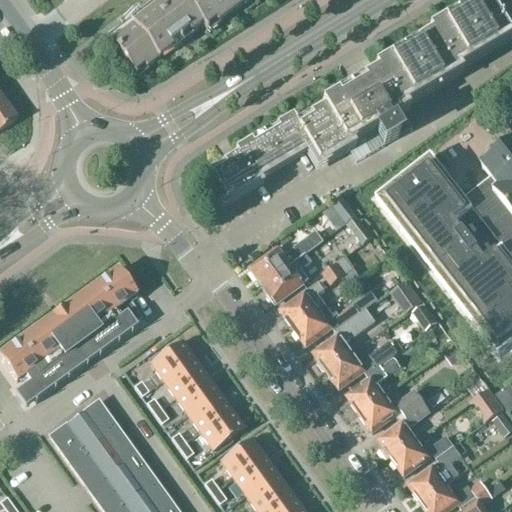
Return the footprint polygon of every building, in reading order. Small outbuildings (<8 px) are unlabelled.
[(169,0),(161,6),(157,1),(143,12),(147,17),(116,40),(112,33),(106,38),(135,78),(201,28),(206,34),(251,0),(169,0)] [(428,35),(430,39),(374,72),(376,76),(321,109),(323,113),(297,128),(292,121),(235,154),(236,156),(230,159),(231,162),(209,175),(226,203),(256,186),(254,182),(308,150),(318,168),(348,150),(345,146),(401,113),(398,109),(454,76),(452,72),(508,39),(505,35),(511,31),(511,15),(502,0),(481,0),(483,2),(428,35)] [(2,104),(0,105),(0,134),(16,123),(2,104)] [(431,158),(376,201),(443,288),(498,358),(511,347),(511,262),(511,260),(511,259),(511,147),(482,170),(491,182),(466,202),(431,158)] [(343,200),(333,207),(347,226),(357,220),(343,200)] [(348,228),(361,247),(371,241),(358,221),(348,228)] [(295,251),(284,259),(278,251),(250,271),(252,274),(251,277),(255,283),(259,283),(262,289),(324,244),(318,235),(294,250),(295,251)] [(325,245),(324,244),(262,289),(268,297),(267,299),(271,304),(273,304),(275,307),(303,285),(296,276),(312,264),(307,258),(325,245)] [(322,278),(331,290),(345,280),(336,267),(322,278)] [(0,357),(0,363),(16,386),(24,379),(37,396),(140,320),(128,303),(136,297),(117,273),(0,357)] [(390,297),(405,318),(422,305),(406,285),(390,297)] [(284,321),(283,321),(292,333),(325,308),(326,308),(318,297),(323,294),(318,286),(279,314),(284,321)] [(329,313),(325,308),(292,333),(301,345),(306,351),(332,332),(334,335),(369,309),(364,303),(358,303),(339,318),(337,315),(333,319),(329,313)] [(422,309),(412,317),(425,336),(436,328),(422,309)] [(315,363),(324,376),(352,356),(344,343),(373,322),(366,312),(335,334),(338,338),(312,357),(316,362),(315,363)] [(162,386),(195,363),(182,345),(149,368),(162,386)] [(362,369),(352,356),(324,376),(333,387),(334,386),(339,393),(364,375),(366,378),(393,359),(396,356),(389,347),(371,360),(372,361),(362,369)] [(400,369),(393,359),(366,378),(368,382),(345,399),(350,405),(349,406),(358,419),(386,399),(377,386),(400,369)] [(162,386),(175,403),(207,380),(195,363),(162,386)] [(175,403),(187,420),(219,397),(207,380),(175,403)] [(141,386),(134,391),(141,401),(148,396),(141,386)] [(393,409),(386,399),(358,419),(367,431),(368,430),(372,437),(397,419),(399,422),(422,406),(414,394),(393,409)] [(488,394),(471,406),(471,407),(479,407),(486,417),(484,424),(485,426),(503,412),(488,394)] [(200,438),(232,414),(219,397),(187,420),(200,438)] [(154,418),(161,413),(153,403),(146,408),(154,418)] [(100,511),(175,511),(103,412),(98,405),(49,441),(100,511)] [(430,416),(422,406),(399,422),(402,426),(377,444),(383,452),(380,454),(386,463),(389,461),(390,462),(418,442),(410,431),(430,416)] [(161,413),(154,418),(161,429),(168,424),(161,413)] [(232,414),(200,438),(213,456),(245,433),(232,414)] [(511,434),(511,426),(503,416),(492,425),(505,441),(511,434)] [(171,443),(178,453),(186,448),(178,438),(171,443)] [(426,454),(418,442),(390,462),(399,475),(399,474),(404,480),(431,461),(429,459),(431,458),(435,463),(453,450),(446,440),(426,454)] [(220,465),(233,483),(265,460),(252,442),(220,465)] [(193,458),(186,448),(178,453),(186,463),(193,458)] [(410,496),(419,508),(447,488),(458,480),(450,469),(461,461),(454,451),(436,464),(438,466),(407,489),(412,495),(410,496)] [(245,501),(277,478),(265,460),(233,483),(245,501)] [(253,511),(265,511),(290,495),(277,478),(245,501),(253,511)] [(204,489),(212,499),(219,494),(211,484),(204,489)] [(452,511),(457,508),(459,511),(460,511),(485,494),(479,485),(468,493),(466,491),(455,499),(447,488),(419,508),(421,511),(452,511)] [(226,504),(219,494),(212,499),(219,509),(226,504)] [(484,511),(482,508),(491,501),(485,494),(460,511),(484,511)] [(290,495),(265,511),(302,511),(290,495)] [(0,507),(3,511),(13,511),(7,502),(0,506),(0,507)]
